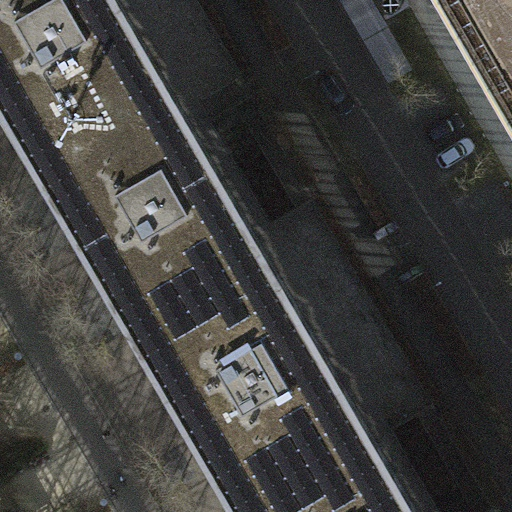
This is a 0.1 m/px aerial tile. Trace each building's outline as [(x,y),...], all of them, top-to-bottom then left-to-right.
[(0,0),(0,127),(18,157),(155,77),(109,0),(0,0)] [(511,0),(437,0),(511,127),(511,0)] [(119,330),(256,250),(155,77),(18,157),(119,330)] [(357,422),(256,250),(119,330),(220,502),(357,422)] [(225,511),(410,511),(357,422),(220,502),(225,511)]
